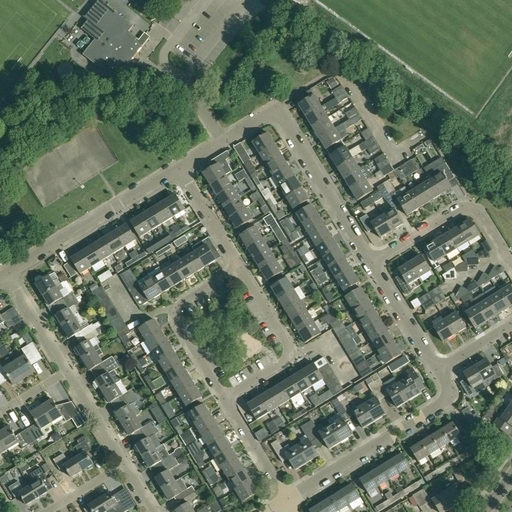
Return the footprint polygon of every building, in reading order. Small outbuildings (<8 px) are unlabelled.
[(101,0),(99,0),(86,18),(102,31),(84,54),(99,66),(105,59),(121,73),(143,46),(149,38),(146,35),(143,39),(140,43),(127,34),(134,26),(101,0)] [(332,93),(336,99),(346,92),(342,87),(332,93)] [(350,98),(346,92),(336,99),(339,105),(350,98)] [(299,106),(306,118),(322,108),(315,97),(299,106)] [(306,118),(313,128),(328,119),(322,108),(306,118)] [(349,120),(359,114),(356,108),(345,114),(349,120)] [(366,124),(359,114),(349,120),(353,126),(356,124),(359,129),(362,127),(365,130),(368,128),(366,125),(366,124)] [(313,128),(319,139),(335,129),(328,119),(313,128)] [(329,153),(344,144),(335,129),(319,139),(329,154),(329,153)] [(253,145),(260,156),(276,146),(269,135),(253,145)] [(359,147),(362,152),(367,149),(378,143),(374,137),(359,146),(359,147)] [(381,149),(378,143),(367,149),(371,155),(381,149)] [(337,168),(338,168),(353,158),(344,144),(329,153),(332,160),(334,162),(332,163),(332,164),(334,169),(336,169),(337,168)] [(234,149),(244,166),(251,161),(241,145),(234,149)] [(260,156),(267,167),(283,157),(276,146),(260,156)] [(224,162),(219,165),(203,175),(210,186),(226,176),(222,170),(229,166),(226,161),(231,158),(227,152),(220,156),(224,162)] [(267,167),(273,178),(289,168),(283,157),(267,167)] [(338,168),(344,179),(360,169),(360,168),(353,158),(338,168)] [(377,165),(381,171),(391,165),(388,159),(377,165)] [(412,160),(407,164),(413,174),(419,171),(412,160)] [(256,174),(249,163),(244,166),(251,177),(256,174)] [(432,180),(441,196),(446,193),(447,194),(449,195),(453,192),(453,191),(452,189),(453,189),(448,181),(454,177),(446,163),(438,168),(441,174),(436,177),(433,171),(427,174),(431,180),(432,180)] [(407,178),(413,174),(407,164),(401,168),(407,178)] [(368,171),(365,165),(360,168),(360,169),(344,179),(351,190),(367,180),(363,174),(368,171)] [(388,175),(395,171),(391,165),(381,171),(385,177),(388,175)] [(273,178),(280,189),(296,179),(289,168),(273,178)] [(241,172),(245,179),(249,177),(244,169),(241,172)] [(388,175),(391,181),(399,176),(396,171),(395,171),(388,175)] [(210,186),(217,197),(233,187),(226,176),(210,186)] [(253,179),(259,187),(262,185),(257,176),(253,179)] [(280,189),(287,200),(303,189),(296,179),(280,189)] [(374,191),(367,180),(351,190),(358,201),(374,191)] [(431,180),(421,187),(431,203),(441,196),(432,180),(431,180)] [(390,181),(384,184),(390,194),(396,191),(390,181)] [(390,194),(384,184),(378,188),(384,198),(390,194)] [(261,192),(265,199),(269,196),(262,185),(259,187),(262,192),(261,192)] [(217,197),(224,207),(239,198),(233,187),(217,197)] [(410,193),(420,209),(431,203),(421,187),(410,193)] [(309,200),(303,189),(287,200),(293,210),(309,200)] [(258,200),(259,201),(262,199),(258,191),(250,196),(254,202),(258,200)] [(408,216),(420,209),(410,193),(399,200),(408,216)] [(273,197),(271,194),(269,196),(265,199),(266,200),(267,200),(272,209),(276,207),(270,199),(273,197)] [(165,202),(174,218),(185,211),(176,195),(165,202)] [(361,204),(365,209),(375,203),(372,197),(361,204)] [(224,207),(230,219),(246,209),(239,198),(224,207)] [(154,209),(163,224),(174,218),(165,202),(154,209)] [(296,215),(303,226),(319,217),(312,205),(296,215)] [(143,216),(152,231),(163,224),(154,209),(143,216)] [(253,220),(246,209),(230,219),(237,229),(253,220)] [(394,209),(383,216),(393,232),(404,225),(394,209)] [(381,239),(393,232),(383,216),(377,220),(374,215),(369,218),(367,215),(360,219),(368,233),(375,228),(381,239)] [(143,216),(132,222),(141,238),(152,231),(143,216)] [(303,226),(310,237),(326,227),(319,217),(303,226)] [(268,223),(274,232),(277,230),(280,228),(275,219),(268,223)] [(471,220),(460,227),(469,242),(481,236),(471,220)] [(116,232),(126,248),(137,241),(127,225),(116,232)] [(284,228),(288,236),(292,233),(287,226),(284,228)] [(240,237),(247,248),(263,238),(256,227),(240,237)] [(310,237),(317,248),(333,239),(326,227),(310,237)] [(460,227),(449,234),(458,249),(469,242),(460,227)] [(105,239),(115,255),(126,248),(116,232),(105,239)] [(449,234),(438,240),(447,256),(458,249),(449,234)] [(209,238),(193,248),(195,252),(205,268),(216,261),(213,256),(218,252),(209,238)] [(247,248),(253,259),(269,249),(263,238),(247,248)] [(94,245),(104,261),(115,255),(105,239),(94,245)] [(162,247),(161,246),(159,243),(157,239),(145,247),(149,255),(162,247)] [(317,248),(323,259),(340,249),(333,239),(317,248)] [(436,263),(447,256),(438,240),(426,247),(436,263)] [(83,252),(93,268),(104,261),(94,245),(83,252)] [(297,250),(302,257),(305,255),(301,248),(297,250)] [(488,248),(477,255),(479,259),(491,258),(490,252),(488,248)] [(253,259),(260,270),(276,260),(269,249),(253,259)] [(301,263),(294,249),(290,252),(294,258),(292,259),(296,266),(301,263)] [(323,259),(330,270),(346,260),(340,249),(323,259)] [(132,259),(139,255),(135,250),(129,254),(132,259)] [(82,275),(93,268),(83,252),(72,259),(82,275)] [(195,252),(184,259),(194,275),(205,268),(195,252)] [(480,265),(479,259),(477,255),(466,262),(468,266),(480,265)] [(422,256),(411,263),(420,278),(432,271),(422,256)] [(184,259),(174,266),(183,281),(194,275),(184,259)] [(283,271),(276,260),(260,270),(267,281),(283,271)] [(337,281),(353,271),(346,260),(330,270),(337,281)] [(64,265),(72,277),(77,274),(70,262),(64,265)] [(466,262),(454,269),(457,272),(468,272),(468,266),(466,262)] [(420,278),(411,263),(399,270),(402,274),(396,278),(406,295),(412,291),(409,285),(420,278)] [(115,268),(118,273),(123,269),(121,265),(115,268)] [(174,266),(163,273),(172,288),(183,281),(174,266)] [(495,266),(489,276),(492,280),(503,273),(501,269),(495,266)] [(457,279),(457,272),(454,269),(443,275),(446,279),(457,279)] [(103,274),(107,280),(112,276),(109,270),(103,274)] [(121,276),(128,288),(138,281),(130,270),(121,276)] [(311,272),(315,279),(319,277),(314,270),(311,272)] [(353,271),(337,281),(344,292),(360,282),(353,271)] [(163,273),(152,279),(162,295),(172,288),(163,273)] [(484,273),(478,282),(480,286),(492,280),(489,276),(484,273)] [(36,284),(43,295),(61,284),(57,279),(53,281),(49,276),(43,280),(41,277),(39,276),(36,279),(35,281),(37,284),(36,284)] [(152,279),(141,286),(144,291),(150,302),(162,295),(152,279)] [(272,288),(279,299),(294,290),(287,279),(272,288)] [(473,279),(467,289),(469,293),(480,286),(478,282),(473,279)] [(128,288),(131,293),(141,286),(138,281),(128,288)] [(92,292),(99,288),(96,283),(89,287),(92,292)] [(55,303),(58,308),(76,297),(73,292),(63,298),(59,292),(65,289),(61,284),(43,295),(50,306),(55,303)] [(511,287),(510,285),(499,292),(509,308),(511,306),(511,287)] [(131,293),(134,298),(144,291),(141,286),(131,293)] [(458,300),(469,293),(467,289),(462,286),(456,296),(458,300)] [(103,287),(93,293),(96,298),(106,292),(103,287)] [(439,287),(429,293),(433,299),(443,293),(439,287)] [(345,298),(352,309),(368,299),(361,288),(345,298)] [(279,299),(285,310),(301,301),(294,290),(279,299)] [(96,298),(99,303),(109,297),(106,292),(96,298)] [(499,292),(488,299),(498,315),(509,308),(499,292)] [(419,299),(422,305),(433,299),(429,293),(419,299)] [(446,298),(443,293),(433,299),(436,305),(446,298)] [(56,317),(63,328),(81,317),(78,312),(73,315),(70,309),(79,303),(76,297),(58,308),(62,314),(56,317)] [(112,302),(109,297),(99,303),(102,308),(112,302)] [(352,309),(359,320),(375,310),(368,299),(352,309)] [(426,311),(436,305),(433,299),(422,305),(426,311)] [(488,299),(477,305),(487,321),(498,315),(488,299)] [(285,310),(292,321),(308,312),(301,301),(285,310)] [(102,308),(105,313),(115,307),(112,302),(102,308)] [(476,328),(487,321),(477,305),(466,312),(476,328)] [(118,312),(115,307),(105,313),(108,318),(118,312)] [(332,313),(337,321),(340,319),(335,310),(331,312),(332,313)] [(359,320),(366,331),(381,321),(375,310),(359,320)] [(0,313),(0,325),(5,322),(9,328),(15,324),(7,312),(2,316),(0,313)] [(108,318),(111,323),(121,317),(118,312),(108,318)] [(292,321),(299,332),(314,322),(308,312),(292,321)] [(456,312),(445,319),(455,335),(466,328),(456,312)] [(337,321),(332,313),(328,315),(333,323),(337,321)] [(99,322),(93,325),(83,331),(80,325),(84,322),(81,317),(63,328),(70,339),(75,336),(78,341),(101,327),(100,326),(101,326),(99,322)] [(124,322),(121,317),(111,323),(114,328),(124,322)] [(330,325),(332,328),(342,322),(340,319),(337,321),(333,323),(330,325)] [(444,342),(455,335),(445,319),(434,326),(444,342)] [(139,330),(146,341),(162,331),(155,320),(139,330)] [(388,332),(381,321),(366,331),(372,342),(388,332)] [(114,328),(117,333),(127,327),(124,322),(114,328)] [(321,334),(314,322),(299,332),(306,343),(321,334)] [(342,322),(332,328),(336,334),(346,328),(342,322)] [(76,350),(83,360),(101,349),(98,345),(94,347),(90,341),(100,335),(99,334),(101,333),(101,327),(78,341),(82,346),(76,350)] [(127,327),(117,333),(121,339),(131,333),(127,327)] [(336,334),(339,339),(349,333),(346,328),(336,334)] [(169,342),(162,331),(146,341),(153,352),(169,342)] [(395,343),(388,332),(372,342),(379,353),(395,343)] [(349,333),(339,339),(343,345),(353,339),(349,333)] [(346,350),(356,344),(353,339),(343,345),(346,350)] [(153,352),(160,363),(175,353),(169,342),(153,352)] [(402,354),(395,343),(379,353),(386,364),(402,354)] [(356,344),(346,350),(350,356),(360,350),(356,344)] [(26,355),(15,362),(25,378),(36,372),(30,362),(35,358),(28,346),(22,349),(26,355)] [(502,352),(510,358),(511,355),(511,349),(506,346),(502,352)] [(101,365),(103,370),(119,360),(116,355),(113,357),(103,363),(99,357),(104,354),(101,349),(83,360),(90,371),(101,365)] [(353,361),(363,355),(360,350),(350,356),(353,361)] [(130,356),(135,363),(139,361),(134,353),(130,356)] [(160,363),(166,373),(182,364),(175,353),(160,363)] [(366,361),(363,355),(353,361),(352,361),(356,367),(366,361)] [(406,356),(388,366),(392,372),(409,362),(406,356)] [(121,381),(122,381),(115,370),(119,367),(127,362),(124,357),(119,360),(103,370),(107,375),(96,382),(103,393),(121,382),(121,381)] [(313,386),(324,379),(321,375),(318,370),(328,364),(324,357),(303,370),(313,386)] [(487,359),(476,366),(485,382),(497,375),(499,378),(503,375),(497,365),(492,368),(487,359)] [(356,367),(359,372),(369,366),(366,361),(356,367)] [(13,385),(25,378),(15,362),(3,369),(0,363),(0,379),(2,378),(7,375),(13,385)] [(166,373),(173,384),(188,375),(182,364),(166,373)] [(331,369),(328,364),(318,370),(321,375),(331,369)] [(373,372),(369,366),(359,372),(363,378),(373,372)] [(474,389),(485,382),(476,366),(464,373),(469,381),(463,385),(469,396),(475,392),(473,389),(474,389)] [(413,367),(406,372),(409,377),(399,383),(409,401),(421,393),(420,391),(425,388),(422,383),(424,381),(419,373),(417,374),(413,367)] [(324,379),(324,380),(334,374),(331,369),(321,375),(324,379)] [(303,370),(292,377),(302,393),(313,386),(303,370)] [(380,378),(376,373),(371,376),(384,397),(389,394),(398,407),(409,401),(399,383),(387,390),(380,378)] [(324,380),(327,385),(337,378),(334,374),(324,380)] [(173,384),(179,395),(195,385),(188,375),(173,384)] [(379,400),(384,397),(371,376),(365,380),(368,385),(369,385),(373,392),(367,396),(370,401),(365,404),(375,421),(387,414),(379,400)] [(292,377),(281,384),(291,400),(302,393),(292,377)] [(327,385),(330,390),(340,383),(337,378),(327,385)] [(134,388),(133,390),(123,395),(119,388),(123,386),(121,382),(103,393),(110,404),(121,397),(124,402),(138,394),(134,388)] [(344,390),(340,383),(330,390),(334,396),(344,390)] [(281,384),(270,390),(280,406),(291,400),(281,384)] [(202,397),(195,385),(179,395),(186,406),(202,397)] [(270,390),(259,397),(269,413),(280,406),(270,390)] [(129,406),(131,405),(141,399),(138,394),(124,402),(127,408),(116,414),(123,425),(137,417),(136,416),(141,413),(138,408),(133,411),(129,406)] [(364,428),(375,421),(365,404),(353,411),(346,399),(343,394),(338,398),(350,418),(356,415),(364,428)] [(257,420),(269,413),(259,397),(248,404),(257,420)] [(333,409),(336,407),(342,418),(331,425),(341,442),(353,435),(345,421),(350,418),(338,398),(337,397),(329,402),(333,409)] [(53,400),(42,407),(52,423),(63,417),(67,422),(72,419),(65,407),(60,410),(53,400)] [(205,405),(189,414),(196,426),(212,416),(205,405)] [(32,427),(27,430),(35,444),(38,450),(39,450),(34,441),(38,438),(39,439),(45,436),(41,430),(52,423),(42,407),(31,413),(37,424),(32,427)] [(473,416),(468,407),(462,411),(467,419),(473,416)] [(509,435),(511,430),(511,410),(508,408),(504,414),(500,415),(494,424),(509,435)] [(172,411),(166,414),(170,420),(175,416),(172,411)] [(167,421),(164,416),(158,419),(161,424),(167,421)] [(196,426),(203,436),(218,427),(212,416),(196,426)] [(280,416),(274,420),(279,429),(286,425),(280,416)] [(123,425),(130,436),(140,430),(144,435),(155,428),(156,427),(153,422),(143,428),(137,417),(123,425)] [(274,420),(267,424),(272,434),(279,429),(274,420)] [(312,420),(307,424),(316,439),(321,436),(329,449),(341,442),(331,425),(319,432),(312,420)] [(454,423),(442,430),(450,443),(461,436),(454,423)] [(301,427),(306,435),(300,438),(302,442),(297,446),(307,463),(319,456),(311,442),(316,439),(307,424),(301,427)] [(176,428),(180,436),(184,433),(179,426),(176,428)] [(23,449),(24,450),(35,444),(27,430),(21,434),(21,433),(16,437),(9,427),(0,432),(0,435),(9,450),(19,443),(23,449)] [(203,436),(209,447),(225,438),(218,427),(203,436)] [(136,447),(143,458),(157,450),(156,449),(162,445),(155,435),(159,433),(155,428),(144,435),(147,440),(136,447)] [(442,430),(432,436),(440,449),(450,443),(442,430)] [(0,435),(0,463),(1,462),(0,459),(0,454),(9,450),(0,435)] [(432,436),(421,443),(429,456),(440,449),(432,436)] [(209,447),(216,458),(232,448),(225,438),(209,447)] [(81,455),(75,459),(83,471),(93,464),(87,454),(92,451),(86,440),(76,446),(81,455)] [(295,470),(307,463),(297,446),(286,452),(278,441),(273,444),(282,460),(287,456),(295,470)] [(418,462),(429,456),(421,443),(410,449),(418,462)] [(166,449),(163,444),(162,445),(156,449),(157,450),(143,458),(150,468),(160,462),(164,468),(176,460),(173,454),(163,460),(159,454),(166,449)] [(193,457),(197,455),(197,454),(193,448),(189,450),(193,457)] [(216,458),(223,469),(238,459),(232,448),(216,458)] [(470,455),(467,451),(458,456),(461,461),(470,455)] [(75,459),(69,463),(64,454),(54,460),(60,470),(65,467),(72,478),(83,471),(75,459)] [(392,461),(400,474),(411,467),(403,454),(392,461)] [(458,456),(448,463),(451,467),(461,461),(458,456)] [(223,469),(229,480),(245,470),(238,459),(223,469)] [(156,479),(163,490),(177,482),(176,481),(170,471),(179,465),(176,460),(164,468),(167,473),(156,479)] [(392,461),(381,467),(389,480),(400,474),(392,461)] [(50,470),(46,463),(41,467),(45,473),(50,470)] [(448,463),(437,469),(440,474),(451,467),(448,463)] [(381,467),(370,474),(378,487),(389,480),(381,467)] [(36,482),(30,486),(38,498),(48,492),(42,481),(47,478),(40,468),(31,474),(36,482)] [(202,472),(207,479),(210,476),(206,469),(202,472)] [(430,480),(440,474),(437,469),(427,476),(430,480)] [(459,469),(453,472),(461,484),(466,481),(459,469)] [(229,480),(236,490),(252,481),(245,470),(229,480)] [(370,474),(360,480),(368,493),(378,487),(370,474)] [(178,503),(183,499),(184,500),(197,493),(193,486),(188,489),(181,478),(176,481),(177,482),(163,490),(170,501),(175,498),(178,503)] [(417,482),(408,487),(411,492),(420,487),(425,483),(423,479),(417,482)] [(26,505),(38,498),(30,486),(24,489),(19,481),(9,487),(15,497),(20,494),(26,505)] [(236,490),(243,502),(259,492),(252,481),(236,490)] [(352,485),(342,491),(349,504),(360,498),(352,485)] [(408,487),(398,494),(400,498),(411,492),(408,487)] [(463,501),(462,499),(467,497),(462,489),(458,492),(455,487),(444,493),(453,508),(463,501)] [(424,489),(419,493),(426,504),(431,501),(424,489)] [(342,491),(331,498),(339,511),(349,504),(342,491)] [(111,493),(100,499),(108,511),(129,511),(123,501),(118,504),(111,493)] [(176,511),(201,511),(206,509),(212,506),(211,504),(205,508),(198,511),(195,511),(190,503),(199,497),(197,493),(184,500),(187,505),(176,511)] [(413,496),(420,508),(426,504),(419,493),(413,496)] [(440,511),(445,511),(453,508),(444,493),(433,500),(440,511)] [(398,494),(387,500),(390,505),(400,498),(398,494)] [(223,498),(220,500),(224,507),(228,505),(223,498)] [(331,498),(320,504),(325,511),(336,511),(339,511),(331,498)] [(100,499),(90,506),(93,511),(106,511),(108,511),(100,499)] [(387,500),(377,507),(379,511),(390,505),(387,500)] [(216,511),(223,511),(217,501),(211,504),(216,511)]
